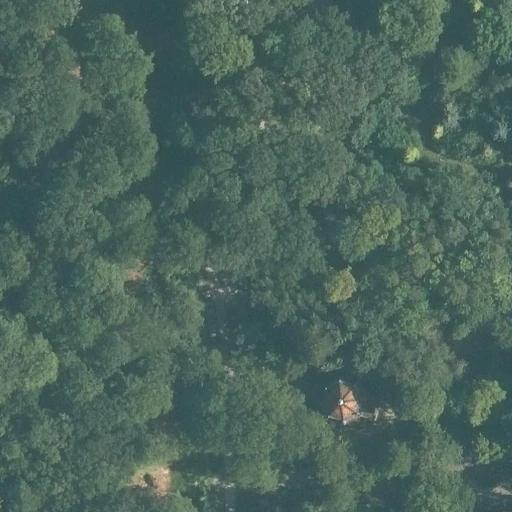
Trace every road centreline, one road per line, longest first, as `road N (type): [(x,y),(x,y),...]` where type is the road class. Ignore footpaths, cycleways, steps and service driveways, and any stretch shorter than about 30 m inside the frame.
road 1 (residential): [(323,511),(405,461),(511,443)]
road 2 (track): [(152,331),(182,511)]
